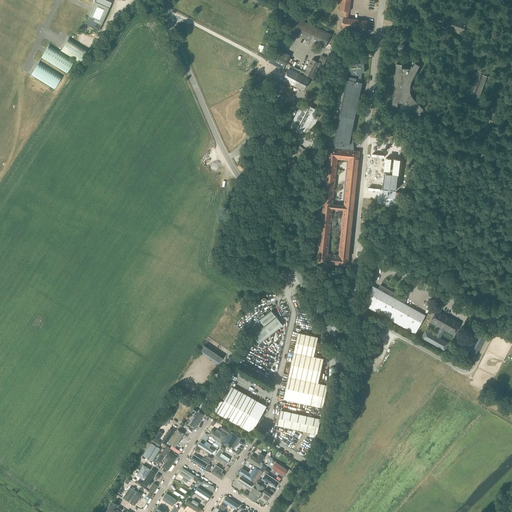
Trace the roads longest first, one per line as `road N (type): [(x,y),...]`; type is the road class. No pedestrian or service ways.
road 1 (unclassified): [(300,279),(193,89),(165,0)]
road 2 (unclassified): [(300,279),(288,290),(292,311),(267,430),(313,466)]
road 3 (unclassified): [(313,466),(336,415),(341,371),(329,329),(300,279)]
road 4 (unknown): [(504,66),(441,35),(381,20)]
